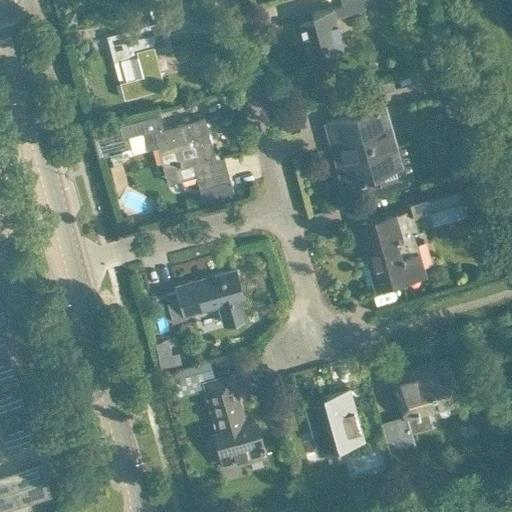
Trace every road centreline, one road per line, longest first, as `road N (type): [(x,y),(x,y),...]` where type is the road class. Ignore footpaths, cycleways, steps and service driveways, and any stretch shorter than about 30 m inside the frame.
road 1 (residential): [(142,511),(73,261)]
road 2 (residential): [(73,261),(284,203)]
road 3 (residential): [(284,203),(227,0)]
road 4 (residential): [(73,261),(25,89)]
road 5 (residential): [(325,348),(284,203)]
